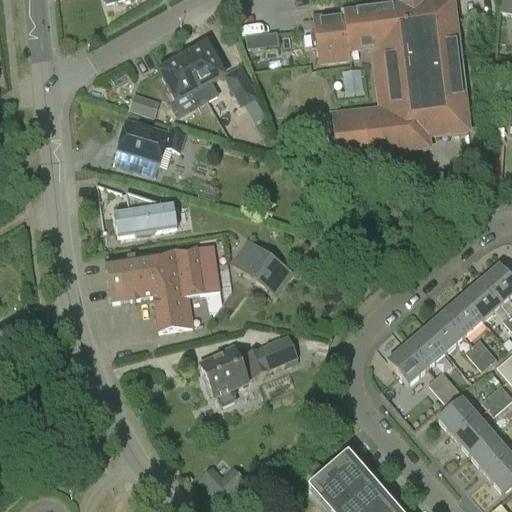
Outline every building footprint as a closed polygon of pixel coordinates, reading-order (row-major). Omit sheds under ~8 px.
[(137,0),(103,0),(106,8),(137,0)] [(511,0),(502,0),(499,16),(511,19),(511,0)] [(370,56),(377,111),(329,117),(335,164),(429,152),(427,141),(471,136),(454,4),(345,17),(345,19),(314,23),(316,37),(312,38),(314,54),(318,54),(320,70),(350,66),(349,58),(370,56)] [(251,61),(296,55),(293,34),(268,37),(267,28),(247,30),(251,61)] [(205,50),(182,63),(207,107),(218,100),(211,87),(222,81),(223,81),(222,80),(205,50)] [(182,63),(158,76),(176,107),(187,101),(195,114),(207,107),(182,63)] [(240,70),(222,80),(223,81),(222,81),(240,112),(258,102),(240,70)] [(128,116),(154,124),(159,107),(133,99),(128,116)] [(164,153),(178,157),(184,137),(166,131),(164,137),(126,125),(116,160),(117,160),(115,167),(136,173),(138,167),(158,173),(164,153)] [(490,196),(501,197),(503,142),(493,141),(490,196)] [(466,202),(467,178),(431,177),(430,200),(466,202)] [(173,210),(165,211),(125,198),(128,217),(113,219),(117,242),(176,233),(173,210)] [(282,270),(249,247),(242,257),(232,271),(266,294),(282,270)] [(106,266),(112,308),(152,302),(158,338),(192,332),(187,302),(219,297),(212,251),(177,256),(176,256),(106,266)] [(511,284),(499,270),(479,287),(500,310),(511,299),(511,284)] [(479,287),(461,302),(482,326),(500,310),(479,287)] [(461,302),(443,318),(463,342),(482,326),(461,302)] [(445,357),(463,342),(443,318),(425,334),(445,357)] [(511,337),(511,322),(508,319),(501,325),(511,337)] [(427,373),(445,357),(425,334),(407,349),(427,373)] [(245,360),(254,381),(254,382),(268,376),(268,375),(297,363),(288,341),(259,354),(259,353),(244,359),(245,360)] [(375,350),(386,364),(397,355),(386,342),(375,350)] [(478,344),(471,351),(488,370),(495,364),(478,344)] [(407,390),(427,373),(407,349),(387,366),(407,390)] [(481,377),(488,370),(471,351),(463,357),(481,377)] [(231,395),(248,388),(232,352),(219,358),(220,361),(200,370),(208,389),(206,390),(210,399),(212,398),(214,402),(215,401),(220,412),(235,406),(231,395)] [(511,359),(496,373),(504,383),(511,376),(511,359)] [(440,376),(433,382),(450,402),(457,396),(440,376)] [(443,408),(450,402),(433,382),(426,388),(443,408)] [(480,407),(486,415),(506,398),(500,390),(480,407)] [(511,405),(511,404),(506,398),(486,415),(493,422),(511,405)] [(453,443),(477,423),(460,403),(436,424),(453,443)] [(477,423),(453,443),(469,462),(493,440),(477,423)] [(509,459),(493,440),(469,462),(485,480),(509,459)] [(397,511),(350,457),(308,493),(324,511),(397,511)] [(511,462),(509,459),(485,480),(502,499),(511,489),(511,462)] [(218,490),(210,497),(221,509),(233,497),(226,490),(218,490)]
